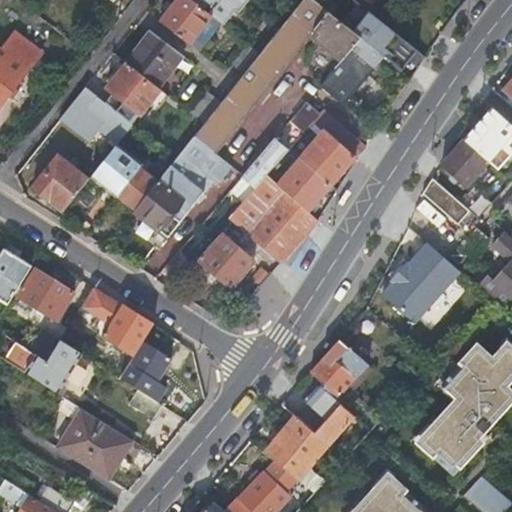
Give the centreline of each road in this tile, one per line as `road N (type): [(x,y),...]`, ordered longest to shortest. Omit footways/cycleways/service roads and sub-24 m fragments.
road 1 (tertiary): [(511,4),(264,367)]
road 2 (residential): [(264,367),(0,206)]
road 3 (tertiary): [(264,367),(141,511)]
